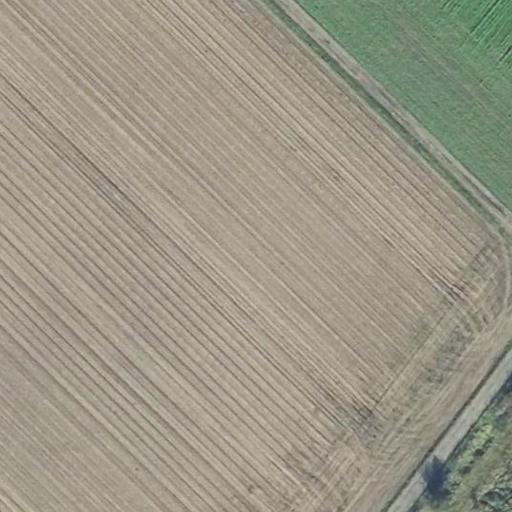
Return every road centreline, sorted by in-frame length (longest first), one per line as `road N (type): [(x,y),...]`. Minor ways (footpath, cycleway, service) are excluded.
road 1 (track): [(282,0),(511,224)]
road 2 (track): [(511,357),(393,511)]
